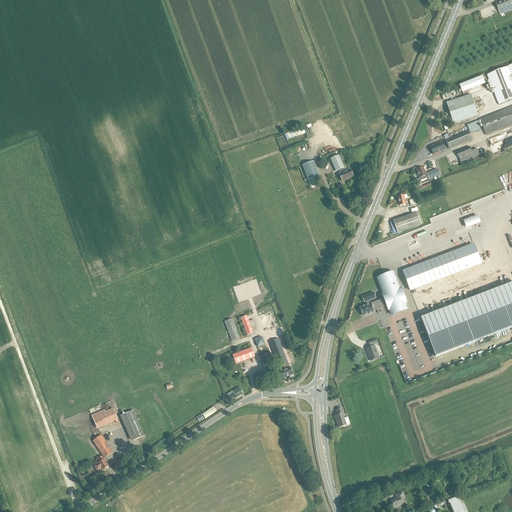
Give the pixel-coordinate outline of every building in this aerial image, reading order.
[(511,10),(511,0),(507,0),(496,4),(500,15),(511,10)] [(511,64),(507,67),(487,75),(498,104),(511,98),(511,64)] [(484,77),(460,84),(463,93),(486,85),(484,77)] [(478,116),(471,95),(446,103),(453,124),(478,116)] [(486,135),(511,124),(511,106),(480,119),(480,120),(467,126),(468,128),(469,131),(470,134),(480,130),(479,126),(482,125),(486,135)] [(472,140),(470,134),(469,131),(449,139),(447,134),(443,136),(449,149),(472,140)] [(433,154),(445,150),(442,143),(431,147),(433,154)] [(471,151),(469,147),(457,152),(459,158),(462,165),(475,160),(474,157),(479,155),(477,149),(471,151)] [(345,172),(343,169),(344,168),(339,156),(331,160),(336,171),(340,170),(341,174),(339,174),(343,182),(354,178),(350,169),(345,172)] [(320,176),(314,162),(303,166),(308,181),(320,176)] [(427,170),(426,167),(423,168),(423,167),(423,168),(416,170),(419,178),(416,180),(417,182),(420,181),(427,179),(424,171),(427,170)] [(429,180),(440,176),(438,169),(427,173),(429,180)] [(406,204),(405,199),(404,195),(398,197),(400,206),(406,204)] [(398,233),(421,225),(417,213),(393,221),(398,233)] [(477,216),(463,221),(466,228),(480,223),(477,216)] [(474,245),(402,272),(410,292),(481,264),(474,245)] [(373,293),(367,295),(362,297),(364,303),(367,302),(368,304),(360,307),(364,316),(374,313),(374,312),(386,307),(388,312),(389,311),(392,317),(408,310),(406,305),(407,304),(401,288),(400,288),(393,272),(377,279),(383,294),(381,295),(383,299),(370,304),(369,301),(375,298),(373,293)] [(511,283),(421,319),(435,357),(511,327),(511,283)] [(253,333),(247,316),(241,318),(247,335),(253,333)] [(231,341),(240,338),(232,319),(224,322),(231,341)] [(262,338),(256,340),(258,347),(265,344),(262,338)] [(290,369),(278,339),(269,342),(279,368),(279,369),(278,369),(282,379),(294,375),(291,368),(290,369)] [(371,361),(378,358),(376,353),(377,353),(375,346),(366,349),(371,361)] [(236,364),(255,357),(251,348),(233,356),(236,364)] [(228,403),(243,394),(239,387),(232,391),(233,393),(225,399),(228,403)] [(205,419),(216,412),(213,407),(202,415),(205,419)] [(344,415),(342,408),(336,410),(338,415),(335,416),(338,428),(346,425),(343,415),(344,415)] [(104,410),(91,416),(97,428),(97,429),(98,429),(118,420),(113,409),(105,412),(104,410)] [(133,441),(144,436),(133,411),(122,416),(133,441)] [(103,470),(108,467),(103,459),(113,453),(101,436),(93,442),(102,456),(96,460),(98,464),(94,466),(96,469),(99,470),(101,468),(103,470)] [(393,509),(404,504),(402,499),(405,498),(403,492),(395,495),(396,499),(390,501),(393,509)] [(426,503),(434,500),(431,492),(423,495),(426,503)] [(452,511),(464,511),(458,497),(448,501),(452,511)]
